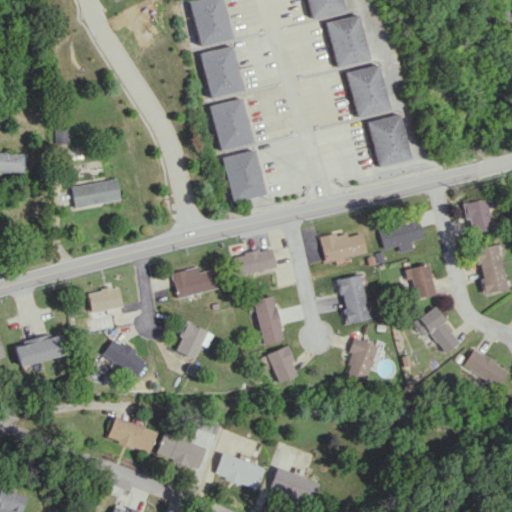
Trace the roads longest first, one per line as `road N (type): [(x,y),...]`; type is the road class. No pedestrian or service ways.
road 1 (tertiary): [(511,161),(114,253),(0,289)]
road 2 (residential): [(193,238),(176,143),(90,0)]
road 3 (residential): [(219,511),(0,431)]
road 4 (residential): [(269,0),(332,202)]
road 5 (residential): [(511,335),(471,320),(449,248),(442,180)]
road 6 (residential): [(288,214),(316,335)]
